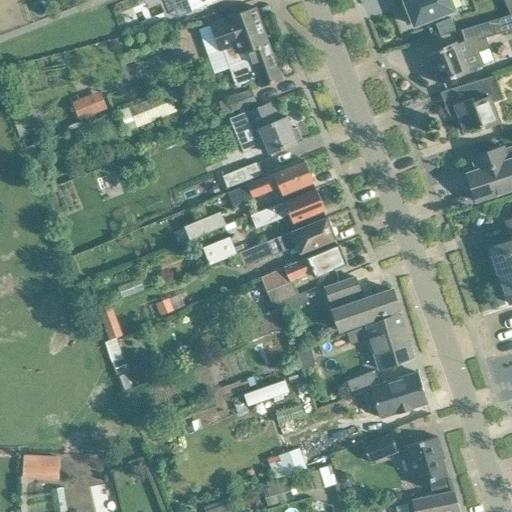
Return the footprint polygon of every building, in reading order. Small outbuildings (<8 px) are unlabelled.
[(188,0),(193,12),(199,9),(223,0),(188,0)] [(404,0),(405,3),(402,5),(407,17),(410,15),(414,26),(454,10),(450,0),(404,0)] [(511,0),(503,0),(511,17),(511,16),(511,0)] [(253,49),(268,43),(256,7),(209,24),(219,52),(222,50),(228,68),(231,65),(255,56),(253,49)] [(487,38),(511,30),(511,16),(511,17),(460,31),(464,42),(456,45),(456,43),(427,55),(439,83),(484,65),(479,52),(490,48),(487,38)] [(451,19),(436,24),(440,35),(455,29),(451,19)] [(231,65),(228,68),(235,85),(258,76),(262,87),(282,79),(268,43),(253,49),(255,56),(231,65)] [(503,99),(494,76),(440,92),(448,114),(450,113),(451,115),(455,117),(459,116),(465,132),(480,126),(481,130),(500,123),(492,103),(503,99)] [(171,91),(153,98),(131,107),(138,126),(177,111),(172,99),(196,90),(193,83),(171,91)] [(234,110),(257,102),(252,90),(230,98),(234,110)] [(107,108),(100,91),(72,102),(78,120),(107,108)] [(270,102),(230,119),(243,150),(265,141),(270,154),(279,150),(298,143),(297,140),(301,139),(297,127),(292,129),(287,117),(286,117),(278,121),(270,102)] [(22,137),(29,134),(26,127),(31,125),(27,113),(13,118),(22,137)] [(24,148),(33,170),(44,165),(35,143),(24,148)] [(511,147),(504,150),(503,147),(472,157),(476,171),(467,174),(476,202),(511,189),(511,147)] [(248,184),(226,193),(231,204),(253,196),(279,185),(282,195),(295,190),(314,182),(305,161),(287,169),(248,184)] [(228,187),(261,173),(256,162),(223,176),(228,187)] [(444,193),(462,193),(461,167),(443,167),(444,193)] [(316,189),(298,196),(261,211),(261,212),(251,216),(255,227),(290,214),(293,223),(325,210),(316,189)] [(199,235),(228,224),(223,211),(194,223),(199,235)] [(337,239),(328,217),(239,253),(243,263),(245,266),(273,255),(273,256),(297,246),(300,254),(337,239)] [(500,276),(511,271),(511,219),(505,221),(511,240),(490,248),(500,276)] [(228,224),(226,224),(225,225),(229,234),(231,236),(234,236),(237,234),(237,230),(234,221),(228,224)] [(202,247),(209,264),(236,254),(230,237),(202,247)] [(339,245),(320,252),(260,276),(266,289),(290,280),(290,281),(313,272),(315,276),(346,264),(339,245)] [(511,271),(500,276),(509,304),(511,302),(511,271)] [(355,277),(336,284),(325,288),(339,331),(399,310),(392,290),(361,301),(358,292),(360,292),(355,277)] [(304,292),(281,302),(285,311),(308,302),(304,292)] [(112,305),(99,310),(110,340),(116,338),(122,336),(112,305)] [(281,308),(237,325),(244,343),(288,325),(281,308)] [(400,312),(347,332),(351,344),(384,332),(389,348),(374,353),(380,369),(414,357),(400,312)] [(110,340),(103,343),(116,377),(117,377),(125,373),(129,372),(116,338),(110,340)] [(309,347),(305,348),(297,351),(303,370),(315,366),(309,347)] [(353,395),(375,386),(381,384),(375,370),(347,381),(353,395)] [(419,374),(371,390),(381,418),(428,402),(419,374)] [(286,379),(244,396),(258,429),(300,413),(286,379)] [(390,435),(362,446),(369,462),(397,451),(390,435)] [(442,450),(438,436),(405,446),(416,485),(447,476),(440,451),(442,450)] [(277,478),(305,468),(298,449),(270,459),(277,478)] [(23,478),(59,480),(60,456),(24,455),(23,478)] [(331,464),(313,470),(318,489),(337,483),(331,464)] [(289,480),(261,488),(267,505),(294,498),(289,480)] [(458,511),(460,511),(454,492),(432,496),(404,501),(407,511),(458,511)]
